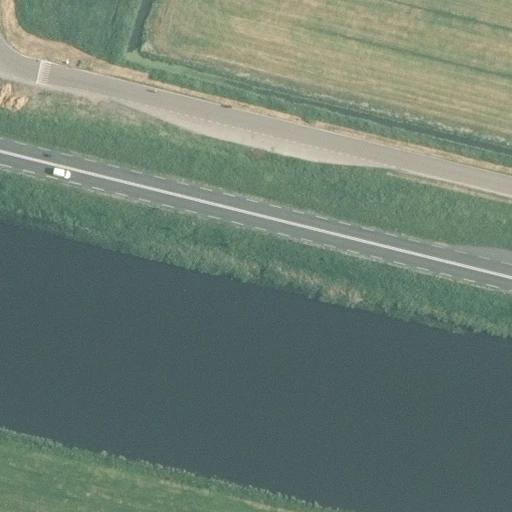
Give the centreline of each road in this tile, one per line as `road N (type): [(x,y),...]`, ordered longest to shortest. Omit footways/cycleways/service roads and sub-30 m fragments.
road 1 (primary): [(511,282),(0,155)]
road 2 (tertiary): [(511,186),(0,61)]
